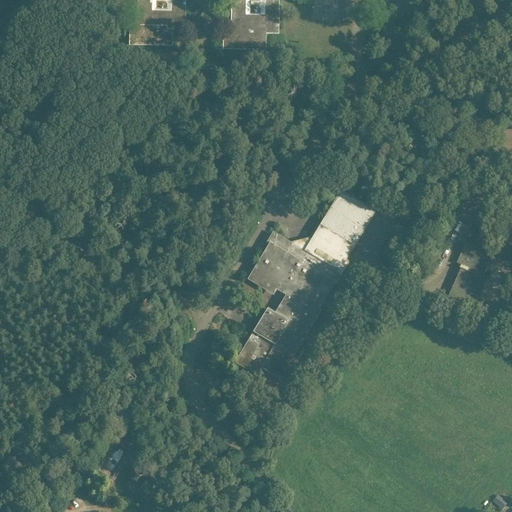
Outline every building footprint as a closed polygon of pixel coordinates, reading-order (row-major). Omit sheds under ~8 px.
[(137,0),(137,23),(129,30),(129,47),(172,48),(172,31),(185,31),(185,0),(230,0),(230,27),(223,35),(222,51),(265,52),(265,35),(278,36),(279,2),(275,2),(274,0),(137,0)] [(235,363),(256,376),(259,378),(264,371),(279,380),(321,311),(318,310),(340,274),(338,273),(375,212),(340,191),(304,252),(272,233),(248,274),(285,296),(275,314),(267,310),(235,363)] [(448,299),(452,301),(449,308),(461,313),(462,311),(473,314),(479,299),(480,300),(488,281),(483,279),(490,263),(466,244),(457,264),(463,267),(462,270),(461,269),(448,299)] [(56,497),(60,504),(77,492),(72,485),(56,497)] [(498,496),(493,502),(499,506),(504,500),(498,496)]
